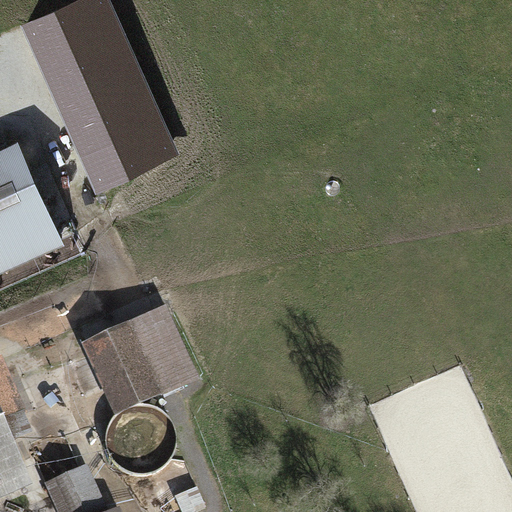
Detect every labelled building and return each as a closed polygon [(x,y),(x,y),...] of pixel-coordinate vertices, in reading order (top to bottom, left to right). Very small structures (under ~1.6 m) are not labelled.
[(76,0),(28,22),(99,183),(168,152),(100,0),(76,0)] [(16,143),(0,150),(0,266),(59,240),(16,143)] [(163,312),(85,349),(117,417),(195,380),(163,312)] [(0,370),(0,480),(22,470),(0,420),(15,414),(3,385),(6,384),(0,370)] [(99,511),(82,472),(52,485),(63,511),(99,511)]
